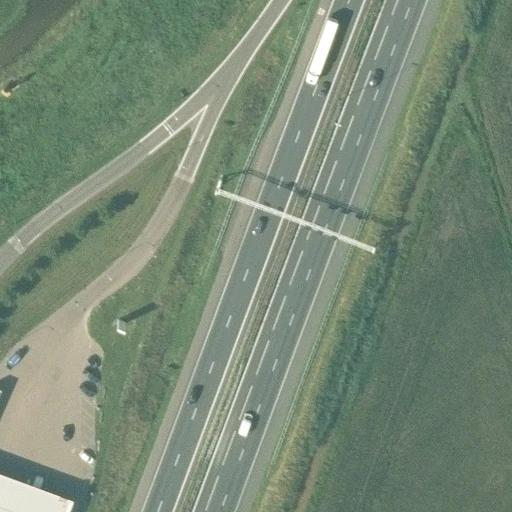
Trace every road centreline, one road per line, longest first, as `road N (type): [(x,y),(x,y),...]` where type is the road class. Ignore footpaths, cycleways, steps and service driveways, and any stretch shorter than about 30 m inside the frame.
road 1 (motorway): [(349,0),(157,511)]
road 2 (motorway): [(212,511),(404,0)]
road 3 (motorway): [(167,0),(0,162)]
